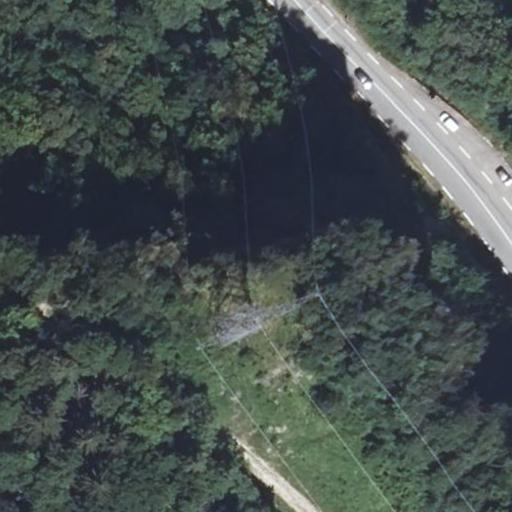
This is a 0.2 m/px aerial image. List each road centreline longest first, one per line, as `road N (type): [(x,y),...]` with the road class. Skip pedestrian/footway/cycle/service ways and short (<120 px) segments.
road 1 (track): [(305,511),(140,356),(0,308)]
road 2 (secondary): [(294,0),(511,243)]
